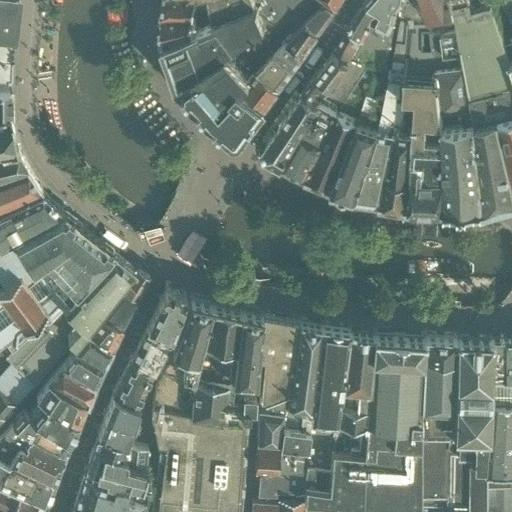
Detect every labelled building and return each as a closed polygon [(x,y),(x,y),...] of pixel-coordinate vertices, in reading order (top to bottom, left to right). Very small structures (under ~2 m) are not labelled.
[(41,0),(0,0),(0,24),(11,25),(11,28),(11,33),(17,34),(17,32),(39,34),(40,28),(41,0)] [(195,0),(131,0),(131,1),(131,45),(166,39),(166,38),(194,27),(195,0)] [(195,0),(194,27),(166,38),(166,39),(181,78),(211,114),(231,130),(245,129),(266,101),(242,82),(258,66),(276,48),(288,36),(307,17),(323,0),(327,0),(334,5),(337,0),(195,0)] [(320,26),(334,5),(327,0),(323,0),(307,17),(320,26)] [(363,0),(349,24),(368,34),(376,22),(382,6),(373,0),(363,0)] [(355,56),(369,62),(377,66),(385,68),(393,23),(389,22),(395,11),(396,2),(392,0),(373,0),(382,6),(376,22),(368,34),(355,56)] [(396,0),(396,1),(397,0),(402,0),(401,9),(400,14),(407,14),(430,15),(430,14),(455,11),(452,1),(451,0),(396,0)] [(455,11),(459,29),(466,72),(476,113),(484,197),(485,197),(487,197),(511,192),(511,144),(507,129),(509,129),(488,65),(493,4),(491,0),(490,0),(471,5),(469,0),(455,0),(452,1),(455,11)] [(400,19),(390,74),(406,77),(402,96),(415,97),(409,197),(411,197),(417,198),(419,198),(437,198),(439,198),(445,199),(447,199),(448,199),(443,124),(433,44),(421,44),(421,23),(430,23),(430,15),(407,14),(407,20),(400,19)] [(305,49),(320,26),(307,17),(288,36),(305,49)] [(0,51),(10,52),(38,54),(39,34),(17,32),(17,34),(11,33),(11,28),(11,25),(0,24),(0,51)] [(351,62),(355,56),(368,34),(349,24),(335,47),(338,49),(349,57),(347,60),(351,62)] [(459,29),(432,32),(433,44),(443,124),(448,199),(484,197),(476,113),(466,72),(459,29)] [(296,62),(305,49),(288,36),(276,48),(296,62)] [(166,39),(131,45),(140,65),(152,90),(166,108),(189,137),(191,139),(197,150),(199,152),(203,146),(207,150),(219,159),(245,129),(231,130),(211,114),(207,109),(181,78),(179,75),(176,65),(166,39)] [(317,70),(303,88),(323,101),(347,60),(349,57),(338,49),(335,47),(317,71),(317,70)] [(279,83),(296,62),(276,48),(258,66),(279,83)] [(0,69),(9,69),(10,52),(0,51),(0,69)] [(38,54),(10,52),(9,69),(9,70),(37,72),(38,54)] [(511,53),(488,65),(509,129),(507,129),(511,144),(511,53)] [(332,184),(332,183),(357,117),(340,109),(344,102),(369,62),(355,56),(351,62),(347,60),(323,101),(307,127),(306,128),(300,137),(321,147),(306,173),(332,184)] [(266,101),(279,83),(258,66),(242,82),(266,101)] [(382,194),(402,96),(406,77),(390,74),(389,74),(384,97),(357,191),(359,191),(380,194),(382,194)] [(0,107),(9,107),(9,106),(35,105),(37,77),(9,78),(9,80),(0,79),(0,107)] [(303,89),(286,114),(307,127),(323,101),(303,88),(303,89)] [(356,190),(357,191),(384,97),(366,92),(363,101),(357,117),(332,183),(333,184),(334,185),(334,184),(356,190)] [(382,194),(409,197),(415,97),(402,96),(382,194)] [(9,106),(9,107),(0,107),(0,144),(16,141),(42,134),(35,105),(9,106)] [(244,181),(254,184),(255,184),(267,188),(268,187),(283,162),(284,162),(300,137),(306,128),(307,127),(286,114),(274,130),(272,133),(264,145),(261,151),(244,179),(244,181)] [(244,181),(244,179),(261,151),(264,145),(272,133),(257,126),(229,169),(233,171),(234,169),(244,175),(242,179),(244,181)] [(16,141),(24,158),(52,151),(42,134),(16,141)] [(306,173),(321,147),(300,137),(284,162),(306,172),(306,173)] [(0,169),(25,161),(24,158),(16,141),(0,144),(0,169)] [(25,161),(39,183),(57,175),(65,169),(52,151),(24,158),(25,161)] [(0,204),(40,185),(39,183),(25,161),(0,169),(0,204)] [(270,189),(350,215),(356,190),(334,184),(334,185),(333,184),(332,183),(332,184),(306,173),(306,172),(284,162),(283,162),(268,187),(270,189)] [(0,240),(61,205),(66,209),(87,188),(65,169),(57,175),(39,183),(40,185),(0,204),(0,240)] [(268,195),(270,189),(268,187),(267,188),(255,184),(254,184),(253,189),(252,189),(252,190),(268,195)] [(94,195),(87,188),(66,209),(82,220),(100,235),(117,214),(100,201),(94,195)] [(377,220),(407,221),(411,197),(409,197),(382,194),(380,194),(359,191),(357,191),(356,190),(350,215),(377,220)] [(511,225),(511,227),(511,226),(511,192),(487,197),(488,218),(488,226),(511,225)] [(477,219),(488,218),(487,197),(485,197),(484,197),(448,199),(411,197),(407,221),(449,222),(477,221),(477,219)] [(77,217),(66,209),(64,207),(61,205),(0,240),(0,342),(11,334),(15,338),(19,334),(24,335),(48,310),(112,246),(111,246),(112,245),(109,243),(99,235),(97,234),(91,229),(90,228),(84,223),(83,222),(77,217)] [(123,233),(112,246),(132,262),(130,264),(132,265),(163,226),(156,222),(154,225),(137,220),(135,219),(123,233)] [(149,275),(161,282),(170,260),(189,269),(191,266),(200,248),(173,232),(149,275)] [(19,334),(15,338),(17,341),(4,354),(11,361),(14,364),(33,381),(44,368),(54,357),(73,336),(75,333),(130,264),(132,262),(112,246),(24,335),(19,334)] [(161,282),(165,284),(129,355),(154,362),(162,347),(169,332),(176,316),(184,293),(185,292),(184,292),(196,267),(191,266),(189,269),(170,260),(161,282)] [(126,278),(120,286),(136,297),(145,280),(146,278),(147,278),(147,277),(148,274),(149,274),(149,273),(149,272),(148,272),(145,270),(144,269),(144,270),(141,268),(141,267),(140,267),(137,265),(136,264),(136,265),(136,264),(128,275),(127,275),(125,278),(126,278)] [(184,292),(185,292),(184,293),(176,316),(181,317),(178,325),(177,325),(177,326),(178,326),(171,345),(163,365),(155,384),(152,402),(191,409),(192,408),(220,413),(248,418),(249,403),(253,403),(257,353),(262,310),(261,310),(261,309),(259,309),(242,305),(240,305),(244,280),(220,274),(196,267),(184,292)] [(300,317),(303,289),(263,284),(244,280),(240,305),(242,305),(259,309),(261,309),(261,310),(262,310),(264,311),(266,311),(299,316),(300,317)] [(120,286),(100,310),(120,323),(136,297),(120,286)] [(307,445),(321,320),(325,292),(303,289),(300,317),(299,316),(281,441),(280,449),(302,451),(307,445)] [(511,289),(509,291),(510,306),(498,306),(500,334),(500,333),(511,332),(511,289)] [(337,451),(348,324),(350,324),(354,296),(325,292),(321,320),(307,445),(302,451),(280,449),(277,470),(304,472),(303,485),(327,485),(330,451),(337,451)] [(423,330),(423,331),(426,301),(399,299),(399,300),(376,299),(363,297),(354,296),(350,324),(370,327),(423,330)] [(448,492),(455,333),(457,304),(426,301),(423,331),(419,491),(448,492)] [(457,304),(455,333),(448,492),(447,511),(486,511),(486,480),(488,334),(478,333),(476,333),(477,305),(457,304)] [(500,334),(498,306),(488,306),(477,305),(476,333),(478,333),(488,334),(486,480),(508,479),(507,471),(503,471),(503,466),(511,466),(511,385),(502,386),(500,334)] [(87,326),(111,342),(120,323),(100,310),(87,326)] [(256,439),(281,441),(299,316),(266,311),(264,311),(262,310),(257,353),(259,353),(263,353),(259,390),(258,406),(256,439)] [(340,511),(418,511),(419,509),(419,491),(423,331),(423,330),(370,327),(350,324),(348,324),(337,451),(330,451),(327,485),(303,485),(302,487),(302,495),(302,502),(304,502),(305,496),(360,499),(360,506),(359,511),(349,511),(341,511),(340,511)] [(87,326),(74,343),(102,361),(111,342),(87,326)] [(500,334),(502,386),(511,385),(511,332),(500,333),(500,334)] [(74,343),(61,360),(93,379),(102,361),(74,343)] [(146,379),(154,362),(129,355),(112,389),(137,400),(146,379)] [(61,360),(46,377),(85,398),(86,399),(93,380),(93,379),(61,360)] [(14,364),(0,379),(0,388),(14,401),(19,396),(33,381),(14,364)] [(35,393),(39,396),(78,419),(78,418),(85,398),(46,377),(35,392),(36,392),(35,393)] [(0,413),(2,416),(14,401),(0,388),(0,413)] [(134,408),(137,400),(112,389),(103,410),(96,429),(129,440),(131,432),(140,409),(134,408)] [(39,396),(27,410),(69,438),(75,424),(78,419),(39,396)] [(240,511),(248,418),(220,413),(192,408),(191,409),(152,402),(150,410),(156,441),(160,441),(159,449),(155,480),(149,511),(240,511)] [(23,407),(11,420),(65,449),(69,438),(27,410),(23,407)] [(0,434),(30,449),(60,463),(62,457),(65,449),(11,420),(9,424),(0,434)] [(148,444),(129,440),(96,429),(92,443),(128,452),(127,461),(145,465),(148,444)] [(0,434),(0,455),(22,466),(30,449),(0,434)] [(253,469),(258,470),(276,472),(277,470),(280,449),(281,441),(256,439),(253,469)] [(146,470),(145,465),(127,461),(128,452),(92,443),(83,469),(146,481),(146,482),(146,480),(146,470)] [(30,449),(22,466),(54,482),(60,463),(30,449)] [(0,480),(46,501),(54,482),(22,466),(0,455),(0,480)] [(142,511),(144,494),(146,481),(83,469),(73,499),(116,511),(115,511),(142,511)] [(302,487),(303,485),(304,472),(277,470),(276,472),(258,470),(257,492),(275,491),(275,488),(302,487)] [(511,511),(511,479),(508,479),(486,480),(486,511),(511,511)] [(0,480),(0,504),(12,511),(42,511),(46,501),(0,480)] [(302,502),(302,495),(276,494),(276,495),(252,496),(250,511),(302,511),(304,502),(302,502)] [(115,511),(116,511),(73,499),(68,511),(115,511)]
